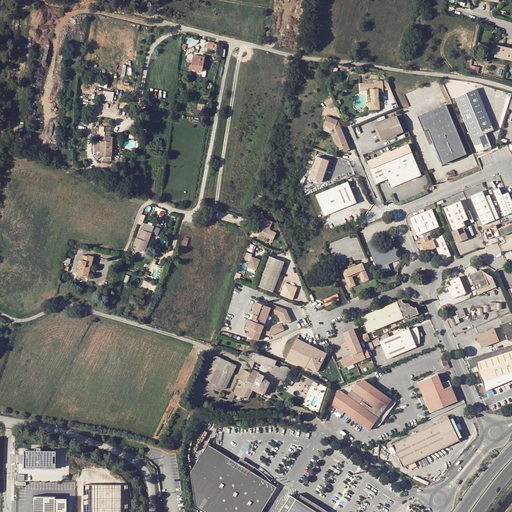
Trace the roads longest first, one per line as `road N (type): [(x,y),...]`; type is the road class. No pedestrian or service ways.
road 1 (unclassified): [(0,313),(17,321),(71,305),(208,348),(199,404),(239,418),(316,425),(428,496)]
road 2 (unclassified): [(511,88),(298,58),(183,27)]
road 3 (unclassified): [(153,511),(147,474),(128,456),(0,419)]
road 4 (unclassified): [(483,424),(427,294)]
road 5 (unclassified): [(398,213),(511,158)]
road 6 (track): [(183,27),(65,0)]
